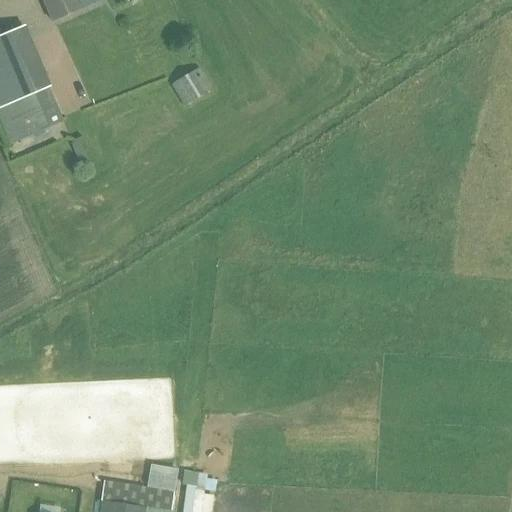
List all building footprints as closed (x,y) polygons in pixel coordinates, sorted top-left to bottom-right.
[(43,0),(52,19),(95,0),(43,0)] [(0,34),(0,107),(49,86),(51,85),(24,25),(0,34)] [(182,105),(212,88),(199,66),(171,84),(182,105)] [(63,120),(49,86),(0,107),(0,123),(9,144),(63,120)] [(195,487),(197,473),(184,471),(181,485),(186,486),(195,487)] [(165,490),(149,487),(104,480),(101,500),(146,507),(162,509),(171,511),(174,491),(165,490)] [(200,511),(204,490),(204,489),(195,487),(191,511),(200,511)] [(145,511),(146,507),(101,500),(98,511),(145,511)]
